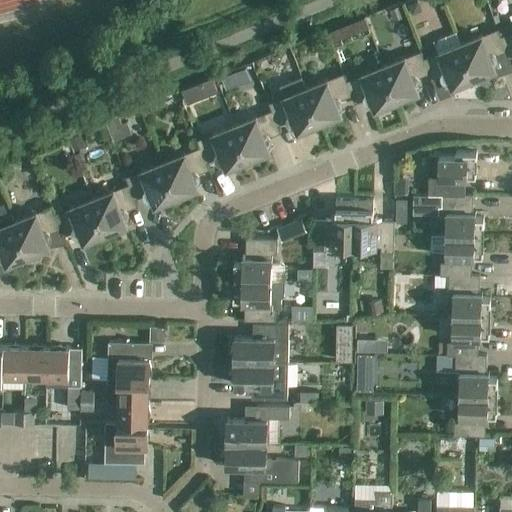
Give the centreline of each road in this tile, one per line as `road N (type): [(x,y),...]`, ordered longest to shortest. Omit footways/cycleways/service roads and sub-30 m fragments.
road 1 (residential): [(205,313),(206,242),(225,215),(439,128),(511,130)]
road 2 (residential): [(163,511),(202,469),(205,313)]
road 3 (residential): [(0,306),(205,313)]
road 4 (residential): [(160,511),(131,493),(0,490)]
